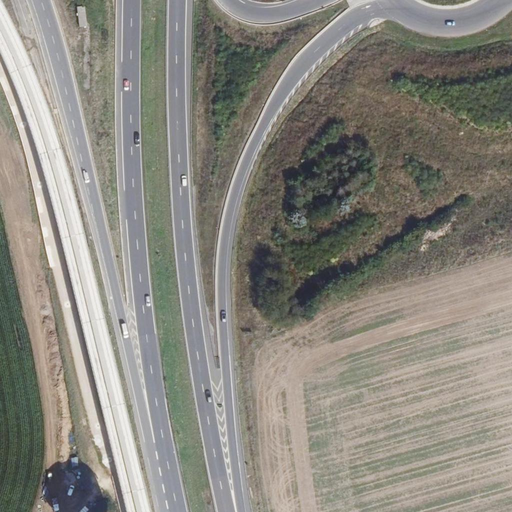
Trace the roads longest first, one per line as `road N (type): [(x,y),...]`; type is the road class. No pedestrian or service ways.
road 1 (trunk): [(236,511),(218,334),(229,208),(258,130),(288,80),(351,19),(389,6)]
road 2 (trunk): [(220,511),(180,202),(176,0)]
road 3 (trunk): [(40,0),(147,432),(163,452)]
road 4 (trunk): [(132,0),(133,213),(163,452)]
road 5 (primary): [(389,6),(437,28),(464,26),(504,0)]
